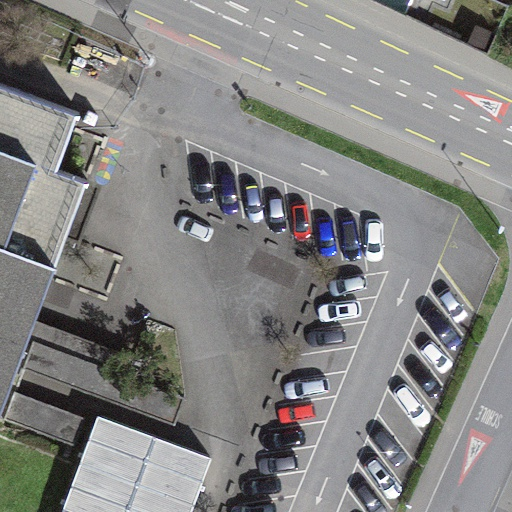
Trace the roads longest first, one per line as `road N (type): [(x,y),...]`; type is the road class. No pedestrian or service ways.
road 1 (primary): [(511,139),(201,0)]
road 2 (residential): [(511,398),(460,509)]
